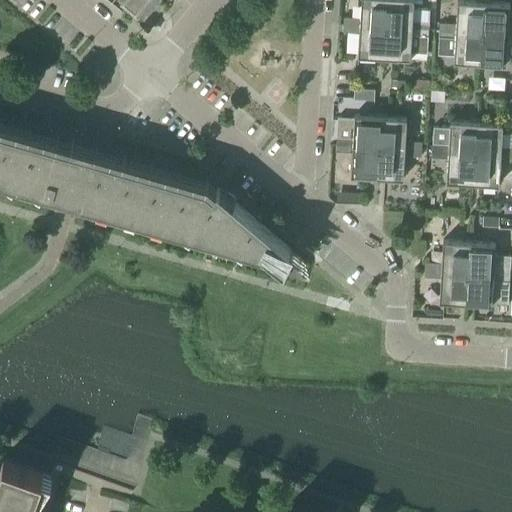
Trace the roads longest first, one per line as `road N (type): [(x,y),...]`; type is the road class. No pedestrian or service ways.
road 1 (residential): [(308,208),(393,282),(398,348),(411,356),(511,360)]
road 2 (residential): [(308,208),(322,0)]
road 3 (residential): [(308,208),(151,74)]
road 4 (residential): [(151,74),(113,114),(0,84)]
